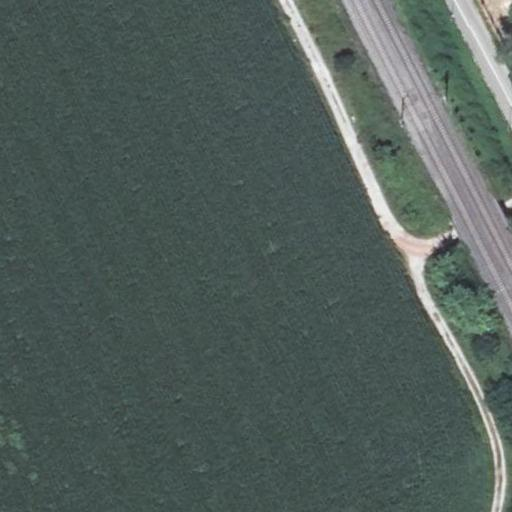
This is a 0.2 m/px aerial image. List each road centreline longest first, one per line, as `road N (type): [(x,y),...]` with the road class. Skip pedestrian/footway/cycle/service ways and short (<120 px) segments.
road 1 (unclassified): [(511,207),(413,243),(388,214),(287,0)]
road 2 (track): [(489,511),(505,458),(413,269),(413,243)]
